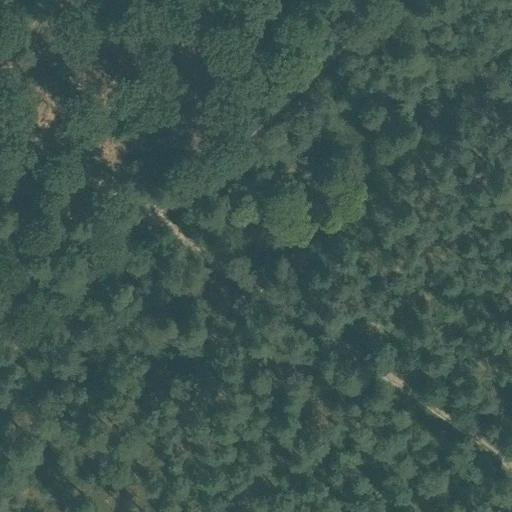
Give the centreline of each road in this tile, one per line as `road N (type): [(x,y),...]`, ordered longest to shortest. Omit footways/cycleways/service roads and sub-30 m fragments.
road 1 (track): [(0,131),(511,469)]
road 2 (track): [(390,0),(0,373)]
